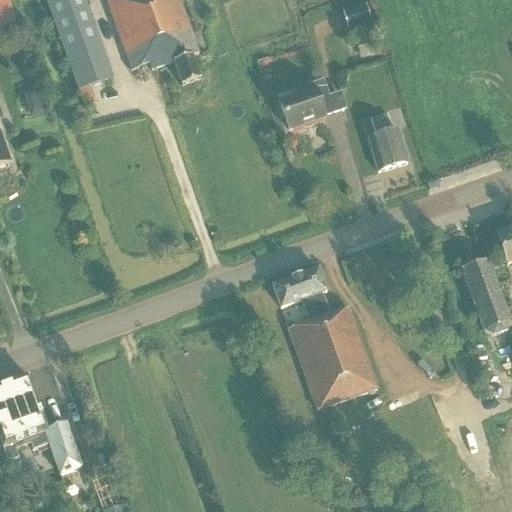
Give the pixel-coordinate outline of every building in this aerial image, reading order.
[(0,0),(0,27),(15,22),(7,0),(0,0)] [(84,0),(44,0),(83,106),(118,94),(84,0)] [(181,87),(200,81),(191,57),(198,55),(178,0),(105,0),(131,72),(149,66),(151,71),(173,63),(181,87)] [(372,22),(367,5),(344,12),(349,29),(372,22)] [(26,79),(22,66),(9,70),(13,83),(26,79)] [(340,94),(329,98),(323,80),(293,90),(297,101),(279,107),(288,131),(325,118),(344,111),(340,94)] [(377,173),(407,164),(396,131),(391,132),(386,114),(368,119),(374,138),(367,140),(377,173)] [(0,169),(9,166),(0,138),(0,120),(1,120),(0,118),(0,169)] [(511,231),(496,237),(506,265),(511,262),(511,231)] [(508,323),(488,261),(460,271),(482,333),(490,337),(505,332),(508,323)] [(326,293),(318,271),(273,288),(280,310),(301,302),(309,323),(288,331),(318,410),(377,389),(348,309),(330,316),(322,294),(326,293)] [(17,451),(32,446),(34,452),(48,447),(43,433),(46,432),(27,379),(0,388),(0,441),(2,448),(3,447),(9,463),(19,459),(17,451)] [(446,436),(429,394),(338,431),(356,475),(416,451),(415,449),(446,436)] [(43,433),(48,447),(59,476),(80,468),(64,426),(46,432),(43,433)]
